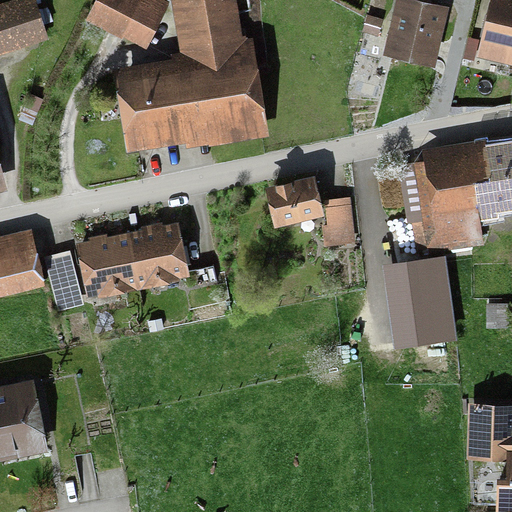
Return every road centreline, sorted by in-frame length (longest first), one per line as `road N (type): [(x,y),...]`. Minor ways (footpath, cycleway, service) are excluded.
road 1 (residential): [(511,120),(0,220)]
road 2 (track): [(176,0),(160,48),(90,81),(73,109),(74,206)]
